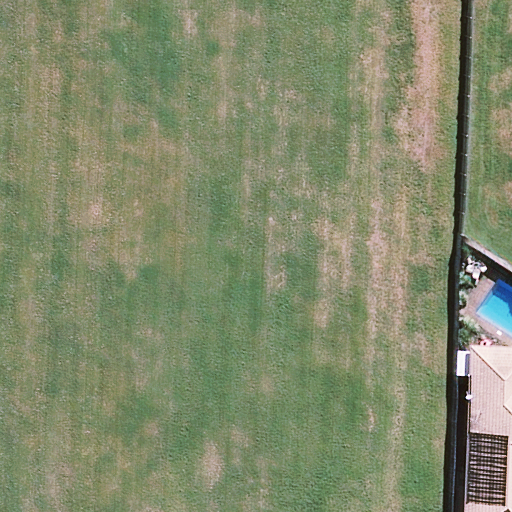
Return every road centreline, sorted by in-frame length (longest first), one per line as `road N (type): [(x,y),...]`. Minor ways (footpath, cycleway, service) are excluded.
road 1 (unknown): [(0,90),(403,32)]
road 2 (unknown): [(0,281),(55,511)]
